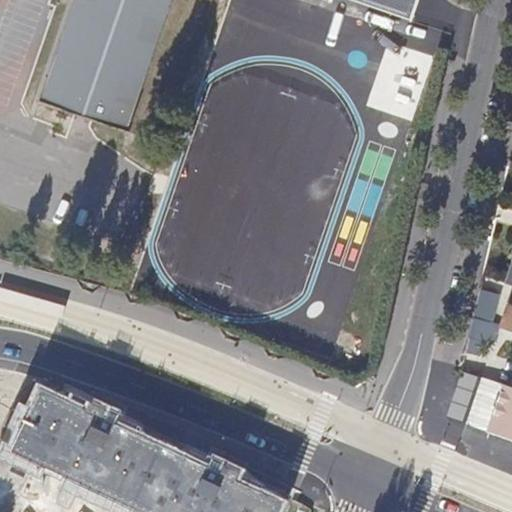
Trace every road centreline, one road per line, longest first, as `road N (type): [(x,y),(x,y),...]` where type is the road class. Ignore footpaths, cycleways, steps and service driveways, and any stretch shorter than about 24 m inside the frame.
road 1 (tertiary): [(501,0),(397,416),(366,478)]
road 2 (tertiary): [(0,344),(174,399),(366,478)]
